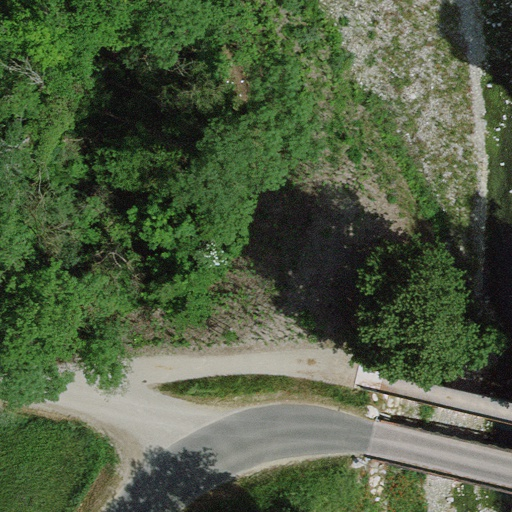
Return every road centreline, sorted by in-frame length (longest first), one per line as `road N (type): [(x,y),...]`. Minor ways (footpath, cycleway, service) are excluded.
road 1 (tertiary): [(511,469),(297,430),(221,449),(138,511)]
road 2 (track): [(0,388),(197,420),(221,449)]
